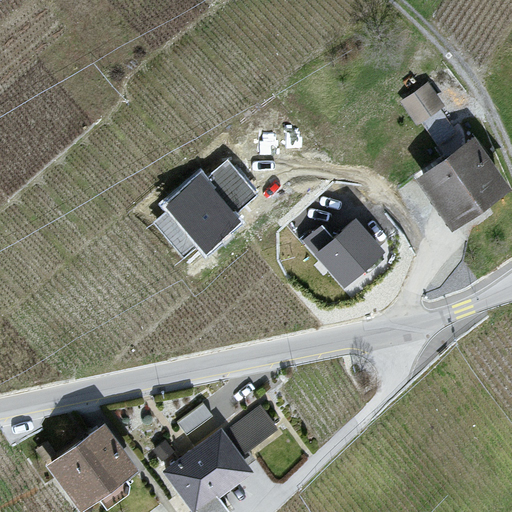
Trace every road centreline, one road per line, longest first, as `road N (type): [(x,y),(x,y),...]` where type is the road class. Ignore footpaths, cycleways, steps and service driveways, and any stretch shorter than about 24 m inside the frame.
road 1 (unclassified): [(511,290),(402,326),(0,410)]
road 2 (track): [(389,0),(475,86),(511,160)]
